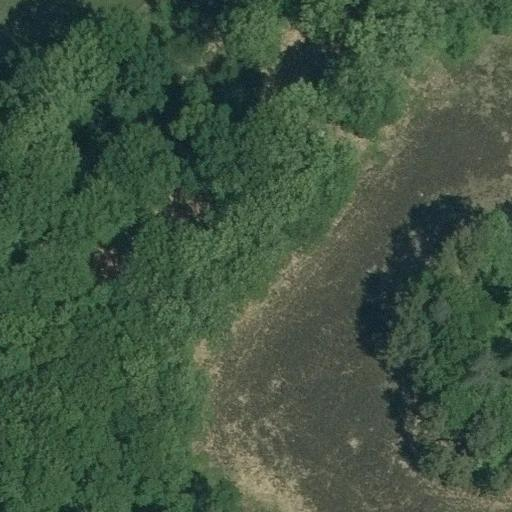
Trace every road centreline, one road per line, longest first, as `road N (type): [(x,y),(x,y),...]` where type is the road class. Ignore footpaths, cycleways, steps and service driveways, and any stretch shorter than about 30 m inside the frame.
road 1 (track): [(361,38),(259,190),(30,437),(0,459)]
road 2 (track): [(0,415),(210,215),(309,29),(316,0)]
road 3 (track): [(511,11),(361,38)]
